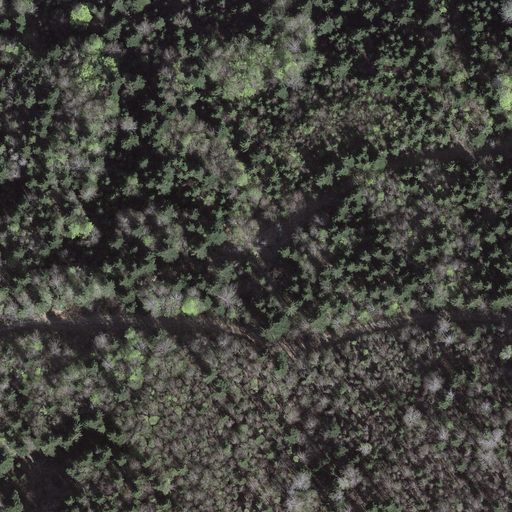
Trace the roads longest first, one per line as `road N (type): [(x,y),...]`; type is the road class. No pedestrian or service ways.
road 1 (track): [(0,328),(171,319),(297,348),(422,319),(511,322)]
road 2 (track): [(38,321),(159,272),(266,255),(347,183),(511,143)]
